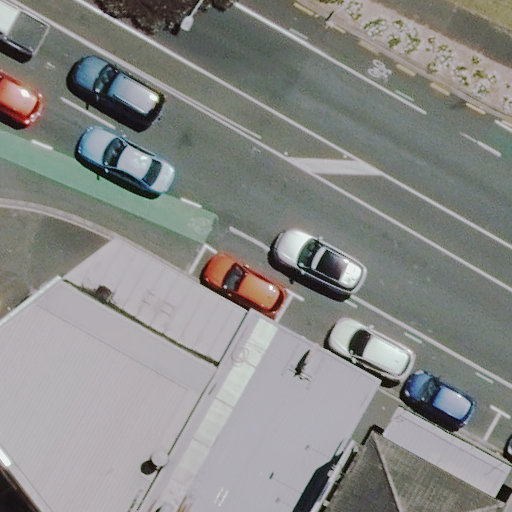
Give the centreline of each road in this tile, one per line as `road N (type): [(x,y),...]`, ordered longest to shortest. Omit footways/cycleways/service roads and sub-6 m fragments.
road 1 (secondary): [(151,58),(511,266)]
road 2 (secondary): [(151,58),(0,149)]
road 3 (secondary): [(151,58),(0,49)]
